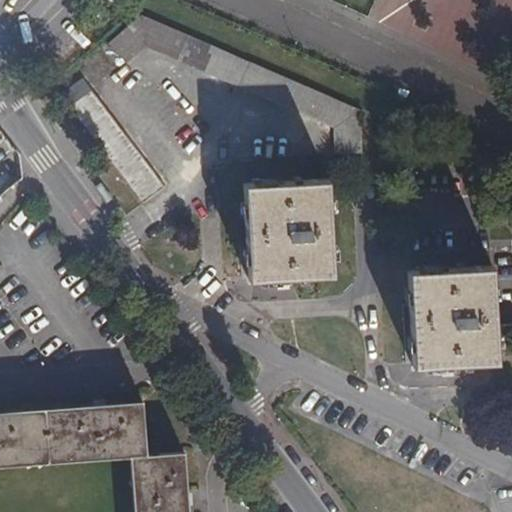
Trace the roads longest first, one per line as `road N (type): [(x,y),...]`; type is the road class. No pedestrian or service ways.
road 1 (residential): [(0,100),(306,511)]
road 2 (unclassified): [(244,0),(511,122)]
